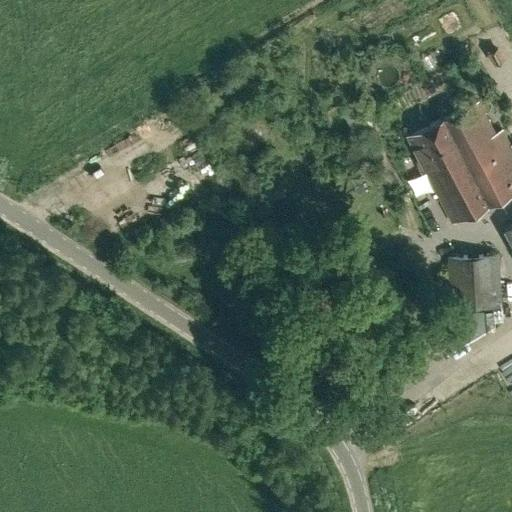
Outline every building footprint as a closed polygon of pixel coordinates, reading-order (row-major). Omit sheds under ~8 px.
[(350,73),(358,89),(373,82),(365,66),(350,73)] [(205,86),(211,95),(223,87),(218,79),(205,86)] [(496,133),(478,99),(407,136),(452,222),(511,190),(511,146),(503,129),(496,133)] [(339,266),(332,253),(318,251),(310,257),(305,267),(313,280),(327,282),(333,278),(339,266)] [(501,308),(497,254),(448,258),(451,304),(454,303),(455,311),(501,308)] [(444,353),(444,354),(483,332),(482,313),(447,316),(446,339),(434,338),(433,352),(444,353)] [(478,350),(486,365),(500,357),(492,342),(478,350)] [(316,372),(336,370),(335,357),(315,359),(316,372)]
